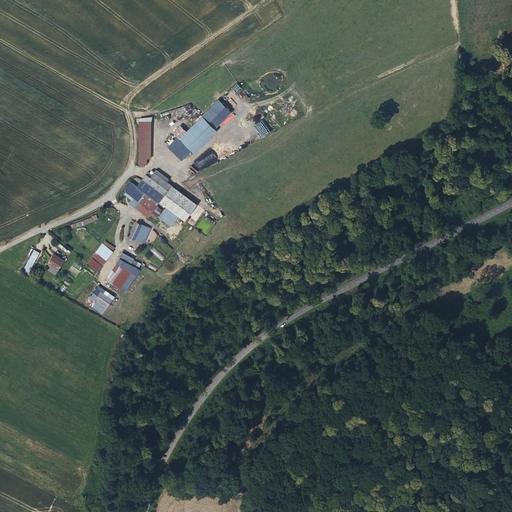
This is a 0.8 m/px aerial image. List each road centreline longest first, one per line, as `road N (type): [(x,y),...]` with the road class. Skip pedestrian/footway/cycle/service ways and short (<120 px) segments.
road 1 (tertiary): [(511,203),(301,311),(246,351),(186,421),(144,511)]
road 2 (track): [(0,38),(125,109),(269,0)]
road 3 (unclassified): [(0,250),(108,194),(127,171)]
